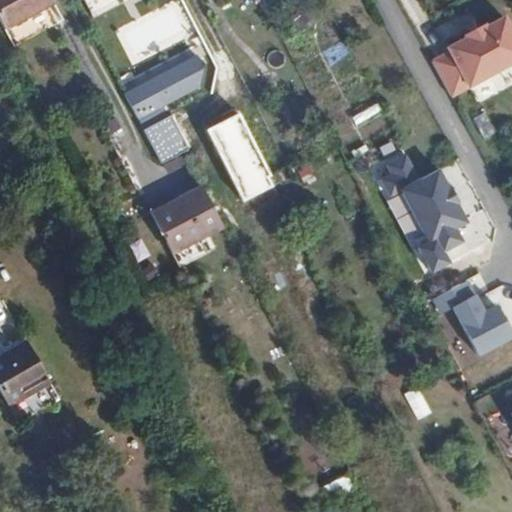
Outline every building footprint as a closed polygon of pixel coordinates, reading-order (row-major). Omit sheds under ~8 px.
[(53,0),(0,0),(0,22),(4,29),(54,2),(53,0)] [(97,0),(82,0),(93,17),(104,11),(97,0)] [(448,57),(432,66),(452,101),(511,68),(511,28),(508,21),(488,31),(488,30),(465,41),(466,43),(447,53),(448,57)] [(119,82),(133,117),(206,86),(191,51),(119,82)] [(271,180),(238,114),(206,131),(238,196),(271,180)] [(200,187),(149,213),(171,253),(221,227),(211,208),(200,187)] [(439,313),(449,308),(473,296),(467,285),(434,302),(439,313)] [(473,296),(449,308),(474,356),(511,337),(496,307),(482,314),(473,296)] [(0,390),(9,406),(50,382),(28,343),(14,351),(16,356),(0,364),(0,390)]
